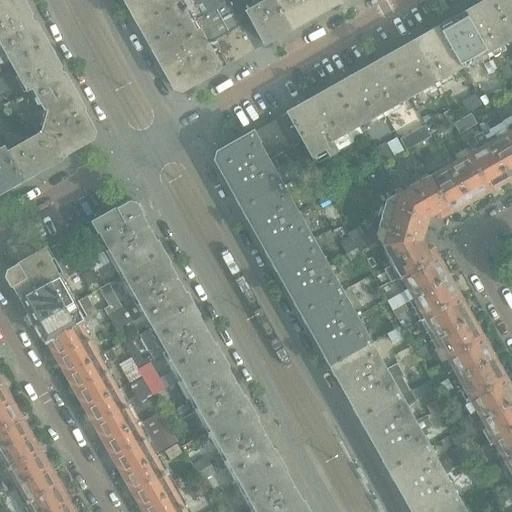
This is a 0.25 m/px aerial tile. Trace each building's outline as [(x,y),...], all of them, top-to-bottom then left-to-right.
[(48,46),(34,22),(21,0),(9,0),(0,5),(0,43),(13,65),(48,46)] [(125,0),(139,25),(183,0),(125,0)] [(150,44),(229,0),(183,0),(139,25),(150,44)] [(245,34),(257,28),(249,12),(241,0),(229,0),(150,44),(175,89),(182,91),(254,50),(245,34)] [(291,29),(274,0),(270,0),(249,12),(257,28),(266,43),(291,29)] [(274,0),(291,29),(341,1),(340,0),(274,0)] [(463,69),(511,40),(511,34),(493,0),(489,0),(440,28),(463,69)] [(511,0),(493,0),(511,34),(511,0)] [(266,43),(257,28),(245,34),(254,50),(266,43)] [(410,99),(463,69),(440,28),(387,58),(410,99)] [(84,110),(48,46),(13,65),(28,93),(32,90),(44,111),(47,112),(47,114),(71,120),(83,113),(84,110)] [(358,128),(410,99),(387,58),(335,87),(358,128)] [(501,69),(496,59),(493,60),(498,71),(501,69)] [(364,138),(358,128),(335,87),(289,113),(311,154),(317,163),(337,152),(364,138)] [(457,121),(451,109),(442,114),(449,126),(457,121)] [(92,139),(94,133),(83,113),(71,120),(47,114),(41,134),(40,134),(9,152),(24,180),(60,159),(61,159),(61,157),(92,139)] [(268,161),(297,145),(304,158),(311,154),(289,113),(253,133),(218,153),(216,161),(243,209),(282,187),(268,161)] [(471,115),(454,125),(459,133),(475,123),(471,115)] [(489,135),(483,124),(480,126),(485,137),(489,135)] [(511,140),(508,134),(470,156),(489,191),(490,190),(493,191),(499,188),(500,185),(510,179),(511,177),(511,140)] [(384,143),(373,149),(380,164),(391,158),(384,143)] [(451,158),(444,145),(439,148),(446,161),(451,158)] [(24,180),(9,152),(8,153),(4,147),(0,149),(0,193),(24,180)] [(489,191),(470,156),(430,178),(450,213),(451,212),(454,213),(460,210),(461,207),(478,197),(481,198),(487,194),(488,192),(489,191)] [(368,173),(363,164),(350,171),(354,180),(368,173)] [(450,213),(430,178),(388,203),(384,205),(427,218),(434,214),(436,218),(440,219),(450,213)] [(312,240),(282,187),(243,209),(273,262),(312,240)] [(332,206),(326,197),(313,205),(319,214),(332,206)] [(155,242),(149,232),(142,218),(144,217),(137,205),(130,203),(70,237),(79,253),(72,257),(78,267),(107,251),(121,276),(164,253),(158,243),(155,242)] [(420,241),(427,218),(384,205),(378,229),(420,241)] [(359,238),(371,231),(367,223),(347,234),(351,241),(352,241),(359,238)] [(371,231),(359,238),(367,250),(380,241),(377,234),(378,229),(375,229),(371,231)] [(437,258),(432,248),(428,247),(425,249),(420,241),(378,229),(377,234),(380,241),(401,278),(437,258)] [(355,248),(352,244),(349,238),(340,243),(343,249),(342,250),(345,255),(355,248)] [(341,292),(326,266),(312,240),(273,262),(301,313),(341,292)] [(348,263),(360,255),(355,248),(345,255),(343,256),(348,263)] [(85,320),(46,250),(8,272),(6,277),(12,287),(14,285),(19,295),(30,313),(29,317),(35,328),(37,326),(46,342),(48,342),(48,343),(105,312),(104,310),(85,320)] [(184,294),(174,276),(168,265),(169,262),(164,253),(121,276),(136,303),(123,311),(109,319),(116,331),(143,315),(150,329),(193,305),(188,295),(184,294)] [(454,287),(448,276),(444,269),(444,266),(441,260),(438,259),(437,258),(401,278),(424,319),(460,298),(460,297),(460,294),(457,288),(454,287)] [(99,290),(88,272),(81,276),(92,294),(99,290)] [(123,311),(119,303),(109,285),(99,290),(109,307),(104,310),(105,312),(109,319),(123,311)] [(370,344),(341,292),(301,313),(331,367),(370,344)] [(407,303),(402,294),(387,302),(392,311),(407,303)] [(477,328),(472,318),(466,309),(467,307),(464,301),(461,299),(460,298),(424,319),(447,359),(483,339),(482,338),(483,335),(480,329),(477,328)] [(408,311),(405,305),(407,304),(407,303),(392,311),(396,318),(408,311)] [(214,346),(203,328),(197,317),(198,314),(193,305),(150,329),(179,381),(222,357),(217,347),(214,346)] [(102,355),(88,331),(109,319),(105,312),(48,343),(50,346),(54,353),(60,363),(59,363),(63,370),(66,375),(102,355)] [(414,350),(426,344),(424,339),(412,346),(413,347),(414,350)] [(500,368),(491,353),(489,350),(490,347),(486,341),(484,340),(483,339),(447,359),(469,400),(506,379),(505,378),(506,375),(502,369),(500,368)] [(386,373),(370,344),(331,367),(360,418),(408,391),(402,379),(404,378),(397,366),(386,373)] [(400,361),(416,353),(414,350),(413,347),(397,356),(400,361)] [(120,389),(110,370),(112,369),(109,363),(117,359),(112,350),(102,355),(66,375),(69,380),(72,387),(73,387),(78,396),(78,397),(82,404),(85,409),(120,389)] [(145,365),(139,354),(132,358),(138,369),(145,365)] [(243,398),(232,380),(226,369),(227,366),(222,357),(179,381),(208,432),(251,409),(246,399),(243,398)] [(141,377),(137,370),(138,370),(131,359),(120,365),(130,384),(141,377)] [(152,362),(138,370),(137,370),(141,377),(142,379),(143,381),(158,373),(152,362)] [(0,407),(12,401),(9,396),(10,396),(5,389),(0,379),(0,378),(0,407)] [(147,387),(143,381),(142,379),(133,384),(138,392),(147,387)] [(450,384),(448,379),(439,384),(441,389),(450,384)] [(511,390),(511,386),(509,381),(506,380),(506,379),(469,400),(492,440),(511,429),(511,390)] [(444,394),(453,389),(450,384),(441,389),(444,394)] [(139,422),(120,389),(85,409),(88,413),(91,421),(92,420),(97,430),(101,437),(104,442),(139,422)] [(414,423),(406,408),(417,402),(410,390),(408,391),(360,418),(390,471),(429,449),(423,438),(429,435),(427,430),(433,427),(426,416),(414,423)] [(445,406),(440,398),(426,406),(430,414),(439,409),(445,406)] [(28,429),(25,422),(24,423),(19,413),(15,406),(12,401),(0,407),(0,451),(31,434),(28,430),(28,429)] [(179,416),(190,409),(187,405),(176,411),(179,416)] [(452,417),(449,412),(445,406),(439,409),(446,420),(452,417)] [(181,420),(193,414),(190,409),(179,416),(181,420)] [(272,450),(261,432),(256,421),(257,418),(251,409),(208,432),(223,459),(216,463),(221,472),(228,468),(237,485),(280,461),(275,451),(272,450)] [(158,456),(142,428),(139,422),(104,442),(107,447),(106,447),(110,454),(111,454),(116,464),(120,471),(123,476),(158,456)] [(504,461),(511,456),(511,429),(492,440),(504,461)] [(464,439),(460,432),(450,437),(454,445),(464,439)] [(47,463),(43,456),(38,446),(34,439),(31,434),(0,451),(0,459),(16,487),(50,468),(47,463)] [(466,472),(462,465),(465,462),(473,457),(466,443),(449,453),(452,458),(438,466),(429,449),(390,471),(412,511),(438,511),(458,501),(443,475),(450,471),(455,479),(466,472)] [(183,454),(177,445),(165,453),(170,462),(183,454)] [(176,490),(158,456),(123,476),(126,480),(125,481),(129,488),(130,487),(135,497),(139,504),(142,509),(176,490)] [(211,466),(206,457),(192,465),(197,474),(211,466)] [(301,502),(291,484),(285,473),(286,470),(280,461),(237,485),(252,511),(309,511),(304,503),(301,502)] [(201,482),(216,474),(211,466),(197,474),(201,482)] [(66,496),(62,489),(62,490),(57,480),(53,473),(50,468),(16,487),(29,511),(49,511),(69,501),(66,497),(66,496)] [(202,490),(196,480),(188,485),(191,491),(198,492),(202,490)] [(188,511),(176,490),(142,509),(143,511),(188,511)] [(75,511),(72,506),(71,506),(69,501),(49,511),(75,511)] [(464,511),(458,501),(438,511),(464,511)] [(500,511),(504,510),(503,508),(500,503),(485,511),(500,511)]
